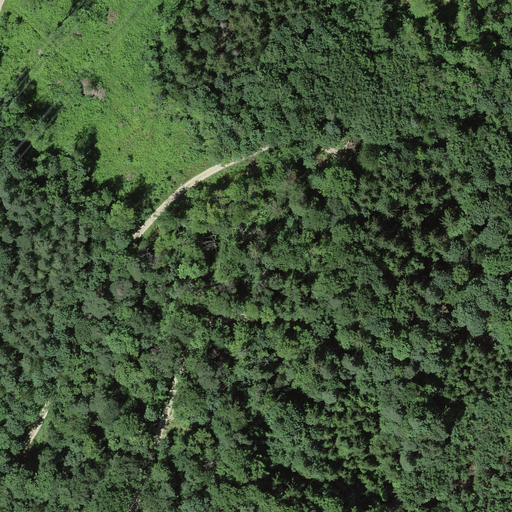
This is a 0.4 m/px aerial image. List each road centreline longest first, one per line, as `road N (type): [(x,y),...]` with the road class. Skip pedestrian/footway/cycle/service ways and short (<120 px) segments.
road 1 (track): [(377,319),(395,310),(400,295),(363,252),(346,162),(323,142),(270,141),(215,166),(116,249),(0,469)]
road 2 (track): [(121,511),(190,346),(209,323),(241,314),(377,319)]
